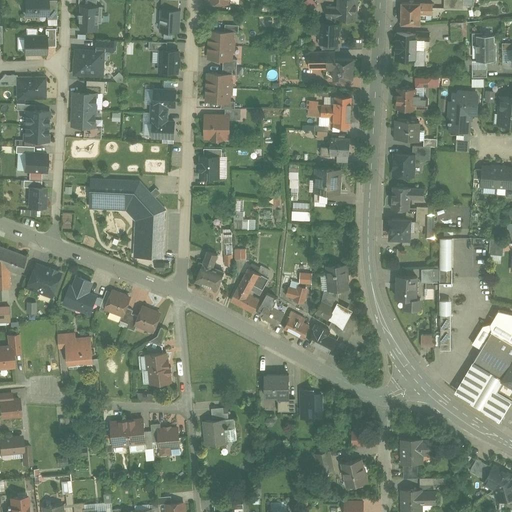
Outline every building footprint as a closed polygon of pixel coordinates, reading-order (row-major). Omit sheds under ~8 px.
[(47,0),(25,0),(26,15),(47,14),(48,14),(48,10),(48,1),(47,0)] [(312,0),(308,0),(304,3),(310,11),(317,6),(312,0)] [(356,0),(338,0),(338,8),(327,7),(326,17),(327,17),(326,24),(332,24),(332,19),(331,19),(332,17),(338,18),(338,19),(356,20),(356,0)] [(443,0),(444,8),(463,9),(462,0),(443,0)] [(57,10),(57,1),(48,1),(48,10),(57,10)] [(421,3),(401,2),(401,24),(420,25),(420,12),(421,3)] [(433,3),(421,3),(420,12),(433,12),(433,3)] [(103,7),(80,5),(80,13),(78,13),(78,21),(80,21),(79,29),(98,30),(98,23),(102,23),(103,7)] [(181,10),(160,9),(159,32),(180,32),(181,10)] [(57,10),(48,10),(48,14),(47,14),(47,19),(57,19),(57,10)] [(462,22),(450,23),(451,41),(462,40),(461,28),(462,28),(462,22)] [(326,24),(321,24),(321,31),(320,32),(319,36),(321,38),(320,43),(322,43),(337,44),(337,43),(338,25),(332,24),(326,24)] [(239,25),(225,25),(225,32),(233,32),(233,33),(238,33),(239,25)] [(55,28),(45,29),(46,36),(46,47),(56,46),(55,28)] [(225,32),(210,31),(209,45),(232,46),(233,33),(233,32),(225,32)] [(416,34),(396,33),(395,59),(415,60),(415,64),(423,65),(424,51),(416,51),(417,40),(429,41),(429,32),(416,32),(416,34)] [(46,36),(25,36),(25,54),(47,53),(46,47),(46,36)] [(495,36),(477,36),(477,61),(487,61),(495,61),(495,36)] [(232,46),(209,45),(208,59),(223,60),(231,60),(232,46)] [(104,52),(75,50),(74,74),(98,75),(99,62),(103,63),(104,52)] [(179,51),(160,50),(159,72),(178,73),(179,51)] [(231,60),(223,60),(223,67),(237,68),(237,60),(231,60)] [(309,69),(327,69),(327,60),(309,60),(309,69)] [(352,60),(327,60),(327,69),(334,69),(334,81),(346,81),(346,78),(352,78),(352,60)] [(472,62),(472,77),(488,76),(487,61),(477,61),(472,62)] [(237,68),(223,67),(222,74),(231,74),(231,75),(236,75),(237,68)] [(222,74),(208,73),(207,87),(230,88),(231,75),(231,74),(222,74)] [(17,75),(6,75),(6,85),(17,85),(17,78),(17,75)] [(45,78),(17,78),(17,85),(18,94),(25,93),(25,98),(45,98),(45,78)] [(88,81),(88,90),(105,90),(106,81),(88,81)] [(230,88),(207,87),(206,101),(221,102),(229,102),(230,88)] [(415,88),(397,87),(396,108),(414,109),(415,98),(415,88)] [(176,91),(154,90),(154,105),(151,105),(151,113),(167,114),(168,106),(175,106),(176,91)] [(486,101),(496,101),(496,90),(486,90),(486,101)] [(97,93),(74,92),(73,109),(96,110),(97,93)] [(478,94),(453,92),(452,111),(449,111),(448,123),(451,123),(450,131),(457,131),(470,132),(472,114),(477,114),(478,94)] [(352,97),(335,96),(334,105),(318,105),(318,101),(307,101),(306,110),(317,111),(351,112),(352,97)] [(511,97),(501,96),(498,124),(511,125),(511,97)] [(428,98),(415,98),(414,109),(427,109),(428,98)] [(96,110),(73,109),(72,126),(95,127),(95,126),(96,110)] [(235,109),(225,109),(225,117),(229,117),(229,120),(240,120),(241,109),(235,109)] [(34,111),(26,111),(26,126),(49,127),(50,112),(34,111)] [(351,112),(317,111),(317,117),(334,117),(333,126),(350,127),(351,112)] [(167,114),(151,113),(151,122),(153,122),(152,137),(174,138),(174,122),(167,122),(167,114)] [(217,116),(214,118),(213,117),(205,117),(205,135),(212,135),(212,140),(222,140),(222,135),(229,135),(229,120),(229,117),(225,117),(222,117),(222,116),(217,116)] [(419,121),(396,120),(396,121),(396,127),(395,127),(395,138),(415,139),(424,140),(424,138),(425,130),(419,129),(419,121)] [(49,127),(26,126),(25,141),(48,142),(49,127)] [(317,131),(317,139),(327,140),(327,132),(317,131)] [(470,132),(457,131),(456,151),(469,152),(470,132)] [(350,139),(331,138),(330,148),(322,147),(321,156),(330,157),(330,155),(338,155),(348,156),(349,156),(350,139)] [(424,138),(424,140),(423,146),(431,147),(437,147),(437,139),(424,138)] [(423,146),(413,146),(412,155),(414,155),(414,159),(430,160),(431,147),(423,146)] [(34,154),(26,154),(25,173),(30,173),(42,174),(47,174),(48,154),(34,154)] [(412,155),(394,154),(393,175),(413,176),(414,159),(414,155),(412,155)] [(204,157),(201,157),(201,164),(200,164),(200,171),(201,171),(200,178),(218,178),(219,157),(204,157)] [(494,167),(483,166),(482,170),(481,186),(482,186),(497,187),(499,166),(495,166),(494,167)] [(511,168),(504,168),(503,167),(499,166),(497,187),(497,194),(505,195),(505,188),(511,188),(511,168)] [(341,170),(315,168),(315,169),(316,169),(316,179),(315,179),(314,193),(315,193),(327,193),(339,194),(340,193),(339,193),(340,170),(341,170)] [(482,170),(474,170),(473,188),(482,188),(482,186),(481,186),(482,170)] [(291,171),(291,200),(299,200),(299,171),(291,171)] [(30,173),(30,181),(41,181),(42,174),(30,173)] [(165,210),(139,182),(91,180),(90,208),(126,209),(137,221),(135,257),(163,259),(165,210)] [(410,188),(393,187),(392,209),(409,210),(410,199),(410,188)] [(41,189),(31,188),(30,207),(45,208),(46,189),(41,189)] [(424,189),(410,188),(410,199),(424,200),(424,189)] [(327,193),(315,193),(315,201),(327,202),(327,193)] [(309,204),(293,203),(293,220),(309,221),(309,204)] [(428,207),(417,207),(416,223),(419,223),(419,226),(428,226),(428,215),(428,207)] [(39,217),(39,211),(22,209),(21,215),(39,217)] [(243,212),(235,212),(235,220),(244,220),(243,212)] [(408,220),(392,219),(391,237),(407,238),(407,230),(408,220)] [(224,230),(225,243),(233,243),(232,229),(224,230)] [(452,238),(440,237),(439,269),(452,269),(452,238)] [(504,240),(490,239),(489,255),(503,256),(504,240)] [(27,257),(0,246),(0,266),(9,270),(20,274),(27,257)] [(246,250),(236,250),(236,260),(246,260),(246,250)] [(217,255),(208,252),(203,265),(213,268),(217,255)] [(233,255),(224,256),(225,266),(234,266),(233,255)] [(348,264),(327,266),(327,267),(328,267),(329,290),(338,290),(348,289),(348,288),(347,288),(346,275),(349,275),(349,274),(348,274),(348,265),(348,264)] [(61,275),(36,265),(28,287),(53,296),(61,275)] [(213,268),(203,265),(199,274),(196,282),(217,290),(223,273),(213,268)] [(9,270),(0,266),(0,288),(10,288),(9,270)] [(249,269),(244,278),(253,283),(258,274),(249,269)] [(433,269),(421,269),(421,283),(425,283),(426,289),(433,289),(433,283),(433,269)] [(452,269),(440,269),(440,283),(452,283),(452,269)] [(258,274),(253,283),(264,289),(268,280),(258,274)] [(312,275),(300,274),(300,283),(311,284),(312,275)] [(416,277),(398,276),(397,298),(406,299),(405,308),(419,309),(419,299),(415,299),(416,277)] [(91,283),(77,278),(73,288),(71,287),(64,304),(89,313),(96,297),(87,294),(91,283)] [(253,283),(244,278),(238,289),(241,291),(248,294),(253,283)] [(303,304),(307,288),(298,286),(297,290),(295,299),(294,302),(303,304)] [(286,296),(295,299),(297,290),(288,288),(286,296)] [(324,290),(321,303),(316,313),(329,320),(339,301),(338,290),(329,290),(324,290)] [(112,293),(106,291),(101,305),(106,307),(112,293)] [(248,294),(241,291),(234,303),(253,312),(259,300),(248,294)] [(129,298),(113,292),(112,293),(106,307),(106,309),(122,315),(123,316),(126,308),(129,298)] [(267,293),(263,302),(266,304),(272,307),(276,298),(267,293)] [(36,303),(28,303),(28,310),(36,311),(36,303)] [(272,307),(266,304),(262,310),(259,316),(278,326),(284,313),(272,307)] [(9,307),(0,307),(0,323),(11,322),(9,307)] [(126,308),(123,316),(122,315),(120,321),(128,324),(132,314),(133,311),(126,308)] [(160,314),(143,308),(139,317),(136,325),(137,325),(153,332),(160,314)] [(511,313),(499,310),(490,324),(483,326),(472,344),(481,349),(473,362),(494,373),(511,383),(511,401),(511,403),(511,313)] [(300,317),(291,312),(289,316),(290,317),(291,317),(298,321),(300,317)] [(139,317),(132,314),(128,324),(126,328),(134,331),(137,325),(136,325),(139,317)] [(450,314),(440,314),(441,350),(450,350),(450,314)] [(298,321),(291,317),(290,317),(284,329),(302,339),(309,326),(298,321)] [(343,328),(337,323),(332,320),(329,326),(331,327),(339,336),(340,336),(339,335),(343,328)] [(324,329),(317,325),(315,326),(313,329),(315,330),(322,333),(324,329)] [(161,328),(157,337),(149,342),(161,347),(168,330),(161,328)] [(322,333),(315,330),(309,342),(330,353),(337,341),(328,336),(330,332),(324,329),(322,333)] [(20,334),(8,335),(9,346),(12,346),(13,353),(21,352),(20,334)] [(63,335),(57,335),(59,348),(67,348),(66,341),(64,341),(63,335)] [(433,335),(421,335),(421,348),(433,348),(433,335)] [(75,340),(66,341),(67,348),(69,365),(69,369),(93,367),(92,363),(90,338),(75,340)] [(9,346),(0,346),(0,368),(14,367),(13,353),(12,346),(9,346)] [(166,353),(146,355),(148,370),(149,370),(169,368),(169,367),(169,361),(167,361),(166,353)] [(454,393),(499,423),(511,403),(494,393),(492,392),(491,386),(489,380),(494,373),(473,362),(454,393)] [(169,368),(149,370),(151,384),(171,382),(170,374),(172,374),(171,367),(169,367),(169,368)] [(494,393),(511,403),(511,401),(511,383),(494,373),(489,380),(491,386),(492,392),(494,393)] [(288,377),(268,377),(268,375),(266,375),(266,397),(278,397),(278,413),(295,413),(295,400),(289,400),(289,397),(290,397),(290,376),(288,376),(288,377)] [(314,391),(301,391),(301,419),(314,419),(314,411),(322,411),(321,395),(317,395),(317,396),(314,396),(314,391)] [(12,400),(1,401),(1,402),(3,418),(21,416),(19,399),(12,400)] [(224,408),(211,409),(212,421),(228,420),(228,413),(224,414),(224,408)] [(212,421),(205,422),(207,445),(226,444),(225,430),(235,429),(235,419),(228,420),(212,421)] [(142,420),(127,421),(129,447),(133,446),(135,445),(144,444),(145,444),(144,432),(143,420),(142,420)] [(127,421),(112,423),(111,423),(112,435),(113,447),(114,447),(124,446),(125,447),(129,447),(127,421)] [(160,424),(151,425),(151,432),(152,443),(159,442),(158,431),(161,431),(160,424)] [(161,431),(158,431),(159,442),(160,450),(179,448),(178,429),(161,431)] [(151,432),(144,432),(145,444),(144,444),(145,450),(153,449),(152,443),(151,432)] [(367,432),(352,433),(352,447),(368,446),(367,432)] [(112,435),(105,436),(107,454),(114,453),(114,447),(113,447),(112,435)] [(18,437),(0,439),(2,455),(23,453),(24,453),(23,448),(23,440),(18,437)] [(422,440),(402,441),(402,465),(403,465),(418,464),(420,464),(419,455),(433,455),(432,442),(422,442),(422,440)] [(31,447),(23,448),(24,453),(23,453),(24,466),(33,465),(31,447)] [(329,452),(315,455),(319,475),(333,473),(329,452)] [(68,459),(58,460),(59,468),(69,467),(68,459)] [(361,460),(342,464),(346,488),(367,483),(366,474),(364,474),(361,460)] [(470,472),(476,475),(482,463),(476,460),(470,472)] [(492,469),(482,463),(476,475),(486,480),(492,469)] [(418,464),(403,465),(403,480),(418,479),(418,464)] [(511,477),(493,467),(492,469),(486,480),(484,485),(485,485),(491,488),(493,491),(493,492),(511,477)] [(511,478),(511,477),(493,492),(494,492),(496,495),(498,502),(497,502),(498,503),(504,501),(511,499),(511,478)] [(420,491),(402,491),(402,511),(424,511),(424,505),(435,504),(435,494),(434,494),(420,494),(420,491)] [(29,511),(28,497),(11,499),(12,511),(29,511)] [(171,497),(157,498),(158,505),(158,506),(166,505),(171,505),(171,497)] [(225,500),(212,501),(212,508),(215,508),(215,511),(243,511),(243,505),(225,507),(225,500)] [(362,511),(363,502),(345,502),(344,511),(362,511)]
